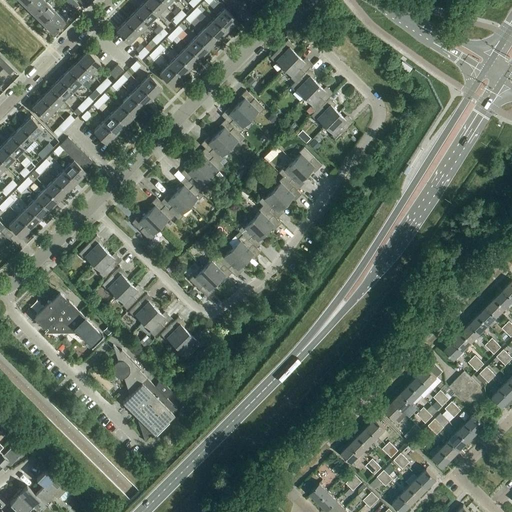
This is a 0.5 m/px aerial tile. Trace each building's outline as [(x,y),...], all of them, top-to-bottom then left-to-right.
[(30,0),(25,6),(34,15),(47,2),(44,0),(30,0)] [(73,0),(66,0),(66,1),(74,9),(78,5),(73,0)] [(160,0),(146,0),(144,2),(157,15),(166,6),(160,0)] [(230,0),(229,0),(226,4),(235,12),(239,8),(230,0)] [(34,15),(43,24),(56,11),(47,2),(34,15)] [(144,2),(135,12),(147,24),(157,15),(144,2)] [(197,7),(191,13),(195,17),(201,12),(197,7)] [(224,8),(215,17),(227,30),(237,21),(224,8)] [(181,10),(176,16),(180,20),(185,14),(181,10)] [(56,11),(43,24),(53,34),(65,21),(56,11)] [(135,12),(125,21),(138,34),(147,24),(135,12)] [(195,17),(191,13),(186,18),(190,22),(195,17)] [(180,20),(176,16),(170,21),(175,25),(180,20)] [(215,17),(205,27),(218,39),(227,30),(215,17)] [(138,34),(125,21),(116,30),(129,43),(138,34)] [(178,26),(173,31),(177,35),(182,30),(178,26)] [(205,27),(196,36),(209,49),(218,39),(205,27)] [(163,29),(157,34),(162,38),(167,33),(163,29)] [(177,35),(173,31),(168,37),(172,41),(177,35)] [(162,38),(157,34),(152,39),(156,43),(162,38)] [(196,36),(187,45),(200,58),(209,49),(196,36)] [(281,70),(281,71),(297,55),(290,47),(292,44),(288,40),(280,48),(279,48),(270,57),(274,62),(276,61),(283,68),(281,70)] [(160,44),(154,50),(159,54),(164,48),(160,44)] [(187,45),(178,54),(191,67),(200,58),(187,45)] [(138,55),(141,59),(148,52),(144,47),(139,53),(139,54),(138,55)] [(159,54),(154,50),(149,55),(153,59),(159,54)] [(87,51),(78,60),(91,73),(100,63),(87,51)] [(178,54),(169,64),(181,76),(191,67),(178,54)] [(290,78),(294,82),(308,68),(313,64),(308,60),(305,62),(297,55),(281,71),(282,71),(284,69),(291,76),(290,78)] [(69,69),(81,82),(85,86),(89,81),(86,78),(91,73),(78,60),(69,69)] [(131,67),(135,71),(140,66),(136,61),(131,67)] [(403,61),(399,65),(400,65),(409,72),(411,69),(412,68),(405,63),(403,61)] [(5,62),(1,66),(9,75),(14,70),(5,62)] [(118,64),(109,72),(115,78),(123,70),(118,64)] [(181,76),(169,64),(159,73),(172,86),(181,76)] [(301,99),(302,100),(318,83),(310,76),(313,73),(308,68),(294,82),(290,86),(295,91),(297,90),(304,97),(301,99)] [(69,69),(59,79),(72,91),(81,82),(69,69)] [(123,75),(117,80),(121,84),(127,79),(123,75)] [(149,75),(140,84),(153,97),(162,87),(149,75)] [(107,78),(101,84),(105,88),(111,82),(107,78)] [(59,79),(50,88),(63,101),(72,91),(59,79)] [(121,84),(117,80),(112,86),(116,90),(121,84)] [(310,106),(315,111),(329,97),(333,93),(328,88),(325,91),(318,83),(302,100),(305,98),(312,105),(310,106)] [(105,88),(101,84),(96,89),(100,93),(105,88)] [(140,84),(131,93),(143,106),(153,97),(140,84)] [(50,88),(41,97),(54,110),(63,101),(50,88)] [(244,98),(236,106),(253,122),(253,121),(251,119),(258,111),(259,113),(264,108),(254,98),(246,90),(241,95),(244,98)] [(104,93),(99,99),(103,103),(108,97),(104,93)] [(131,93),(121,103),(134,115),(143,106),(131,93)] [(54,110),(41,97),(32,107),(44,119),(54,110)] [(88,97),(83,102),(87,106),(92,101),(88,97)] [(322,128),(338,112),(331,105),(333,102),(329,97),(315,111),(311,115),(316,120),(317,118),(324,125),(322,128)] [(103,103),(99,99),(94,104),(98,108),(103,103)] [(87,106),(83,102),(78,107),(82,111),(87,106)] [(121,103),(112,112),(125,125),(134,115),(121,103)] [(221,115),(225,119),(226,119),(239,133),(240,133),(244,128),(242,127),(249,120),(252,122),(253,122),(236,106),(229,113),(226,110),(221,115)] [(91,115),(87,111),(81,116),(86,120),(91,115)] [(112,112),(103,121),(116,134),(125,125),(112,112)] [(338,112),(322,128),(323,129),(325,127),(332,134),(331,135),(336,140),(346,130),(345,130),(354,122),(349,117),(346,120),(338,112)] [(267,118),(272,123),(278,118),(273,113),(267,118)] [(70,115),(65,120),(69,125),(74,119),(70,115)] [(30,117),(21,126),(34,139),(43,129),(30,117)] [(224,127),(216,134),(232,150),(233,150),(230,147),(237,140),(239,142),(244,137),(240,133),(239,133),(226,119),(225,119),(221,124),(224,127)] [(69,125),(65,120),(59,126),(64,130),(69,125)] [(116,134),(103,121),(94,131),(106,143),(116,134)] [(21,126),(12,135),(24,148),(34,139),(21,126)] [(201,144),(205,148),(219,162),(224,157),(222,156),(229,149),(232,151),(232,150),(216,134),(209,142),(206,139),(201,144)] [(12,135),(2,145),(15,157),(24,148),(12,135)] [(307,135),(302,139),(306,144),(311,139),(307,135)] [(59,145),(63,150),(72,141),(68,137),(59,145)] [(307,146),(313,151),(319,144),(312,139),(307,146)] [(63,150),(67,154),(76,145),(72,141),(63,150)] [(49,143),(43,149),(48,153),(53,148),(49,143)] [(276,143),(269,153),(276,158),(283,149),(276,143)] [(2,145),(0,146),(0,160),(6,167),(15,157),(2,145)] [(58,155),(63,150),(59,145),(54,151),(58,155)] [(67,154),(72,158),(80,149),(76,145),(67,154)] [(291,158),(290,159),(306,175),(314,167),(317,170),(321,165),(313,157),(303,147),(299,152),(300,154),(293,161),(291,158)] [(204,156),(196,163),(212,179),(213,179),(210,176),(217,169),(219,171),(224,166),(219,162),(205,148),(201,153),(204,156)] [(48,153),(43,149),(38,154),(42,158),(48,153)] [(72,158),(73,159),(76,162),(84,153),(80,149),(72,158)] [(84,153),(76,162),(80,166),(88,157),(84,153)] [(80,166),(84,170),(93,162),(88,157),(80,166)] [(46,159),(41,164),(45,168),(50,163),(46,159)] [(73,159),(64,169),(77,182),(86,172),(84,170),(80,166),(76,162),(73,159)] [(278,172),(283,177),(283,176),(297,190),(301,185),(299,183),(306,175),(290,159),(289,159),(292,162),(285,169),(283,167),(278,172)] [(30,162),(25,167),(29,171),(35,166),(30,162)] [(181,173),(185,177),(199,191),(203,186),(202,185),(209,177),(212,180),(212,179),(196,163),(188,171),(185,168),(181,173)] [(45,168),(41,164),(35,170),(39,174),(45,168)] [(29,171),(25,167),(20,172),(24,177),(29,171)] [(64,169),(55,178),(68,191),(77,182),(64,169)] [(270,187),(270,188),(286,204),(293,196),(296,199),(301,194),(297,190),(283,176),(283,177),(278,181),(280,183),(273,190),(270,187)] [(27,177),(22,183),(26,187),(32,182),(27,177)] [(183,185),(176,192),(192,208),(190,205),(197,198),(199,200),(203,195),(199,191),(185,177),(180,182),(183,185)] [(55,178),(46,187),(58,200),(68,191),(55,178)] [(12,180),(7,186),(11,190),(16,184),(12,180)] [(26,187),(22,183),(17,188),(21,192),(26,187)] [(11,190),(7,186),(1,191),(6,195),(11,190)] [(46,187),(36,197),(49,209),(58,200),(46,187)] [(258,201),(263,205),(276,219),(277,219),(281,214),(278,211),(286,204),(270,188),(269,188),(272,191),(265,198),(263,196),(258,201)] [(165,197),(161,202),(174,216),(178,220),(183,215),(182,213),(189,206),(191,209),(192,208),(176,192),(168,200),(165,197)] [(9,196),(4,201),(8,205),(13,200),(9,196)] [(36,197),(27,206),(40,219),(49,209),(36,197)] [(155,205),(147,213),(163,229),(164,228),(161,226),(168,219),(170,220),(174,216),(161,202),(156,198),(152,202),(155,205)] [(8,205),(4,201),(0,205),(0,207),(3,211),(8,205)] [(250,216),(250,217),(266,233),(273,225),(276,228),(281,223),(277,219),(276,219),(263,205),(258,210),(260,211),(253,219),(250,216)] [(27,206),(18,215),(31,228),(40,219),(27,206)] [(163,229),(147,213),(139,220),(137,218),(132,222),(140,230),(150,240),(155,235),(153,234),(160,227),(163,229)] [(31,228),(18,215),(8,225),(21,238),(31,228)] [(238,230),(242,234),(256,248),(261,243),(258,240),(266,233),(250,217),(249,217),(252,220),(244,227),(243,225),(238,230)] [(5,227),(0,231),(9,239),(13,235),(5,227)] [(230,245),(229,245),(245,262),(253,254),(256,257),(261,252),(256,248),(242,234),(238,239),(239,240),(232,247),(230,245)] [(90,266),(106,250),(98,243),(101,240),(97,235),(88,243),(78,253),(83,258),(85,256),(92,263),(90,266)] [(223,254),(218,259),(232,272),(232,273),(236,277),(241,272),(238,269),(245,262),(229,245),(229,246),(231,248),(224,256),(223,254)] [(106,250),(90,266),(91,267),(93,264),(100,272),(99,273),(104,278),(114,268),(113,268),(121,260),(117,255),(114,258),(106,250)] [(201,265),(201,266),(217,282),(224,274),(227,277),(232,273),(232,272),(218,259),(214,254),(209,259),(211,261),(204,268),(201,265)] [(217,282),(201,266),(200,266),(203,269),(195,276),(194,275),(189,279),(199,289),(207,297),(212,292),(209,290),(217,282)] [(113,297),(113,298),(129,282),(122,274),(124,271),(120,267),(112,275),(111,274),(102,284),(107,289),(108,288),(115,295),(113,297)] [(129,282),(113,298),(114,298),(116,296),(123,303),(122,304),(127,309),(137,299),(136,299),(145,291),(140,286),(137,289),(129,282)] [(511,296),(504,288),(495,297),(505,307),(511,300),(511,296)] [(49,326),(70,326),(72,324),(92,344),(102,334),(69,301),(68,301),(60,293),(51,301),(35,316),(45,326),(47,324),(49,326)] [(140,324),(141,325),(157,309),(149,301),(152,298),(147,294),(139,302),(129,312),(134,316),(135,315),(142,322),(140,324)] [(495,297),(487,306),(497,316),(505,307),(495,297)] [(487,306),(478,314),(488,324),(497,316),(487,306)] [(157,309),(141,325),(141,326),(144,323),(151,330),(149,332),(154,336),(164,327),(164,326),(172,318),(167,314),(164,316),(157,309)] [(478,314),(470,323),(480,333),(488,324),(478,314)] [(172,347),(172,348),(188,332),(180,324),(183,321),(179,317),(170,325),(170,324),(160,334),(165,339),(167,338),(174,345),(172,347)] [(470,323),(461,331),(471,341),(480,333),(470,323)] [(511,335),(511,330),(506,324),(502,328),(511,337),(511,335)] [(107,336),(112,331),(108,326),(103,331),(107,336)] [(461,331),(453,340),(463,350),(471,341),(461,331)] [(188,332),(172,348),(173,348),(175,346),(182,353),(181,355),(186,359),(195,349),(203,341),(199,337),(196,339),(188,332)] [(145,348),(151,341),(148,338),(141,344),(145,348)] [(492,338),(489,342),(497,350),(501,347),(492,338)] [(463,350),(453,340),(444,348),(454,358),(463,350)] [(497,350),(489,342),(485,345),(494,354),(497,350)] [(139,370),(141,369),(122,350),(120,352),(113,345),(118,361),(116,362),(115,363),(114,365),(113,366),(113,368),(113,370),(113,372),(114,373),(115,375),(116,376),(117,377),(119,378),(121,378),(123,378),(124,377),(128,390),(131,393),(122,402),(136,416),(145,441),(153,433),(155,434),(174,415),(173,413),(177,408),(167,398),(173,392),(161,380),(155,386),(139,370)] [(511,357),(504,349),(500,353),(509,362),(511,358),(511,357)] [(509,362),(500,353),(497,356),(506,365),(509,362)] [(475,355),(472,359),(481,367),(484,364),(475,355)] [(481,367),(472,359),(468,362),(477,371),(481,367)] [(427,366),(418,375),(428,385),(437,376),(437,377),(443,371),(434,362),(428,367),(427,366)] [(487,366),(483,370),(492,379),(495,375),(487,366)] [(465,370),(461,374),(469,382),(472,378),(465,370)] [(492,379),(483,370),(480,373),(489,382),(492,379)] [(461,374),(457,378),(465,386),(469,382),(461,374)] [(418,375),(410,383),(420,393),(428,385),(418,375)] [(457,378),(453,382),(461,390),(465,386),(457,378)] [(472,378),(469,382),(476,390),(480,386),(472,378)] [(511,381),(509,379),(501,388),(511,398),(511,396),(511,381)] [(449,386),(457,394),(461,390),(453,382),(449,386)] [(469,382),(465,386),(472,394),(476,390),(469,382)] [(410,383),(401,392),(411,402),(420,393),(410,383)] [(465,386),(461,390),(469,398),(472,394),(465,386)] [(511,398),(501,388),(492,396),(502,406),(511,398)] [(441,390),(437,394),(446,402),(449,399),(441,390)] [(461,390),(457,394),(465,402),(469,398),(461,390)] [(401,392),(393,400),(403,410),(411,402),(401,392)] [(446,402),(437,394),(434,397),(442,406),(446,402)] [(393,400),(384,409),(394,419),(395,418),(399,422),(407,414),(403,410),(393,400)] [(452,401),(449,405),(457,414),(461,410),(452,401)] [(457,414),(449,405),(445,408),(454,417),(457,414)] [(424,407),(420,410),(429,419),(432,416),(424,407)] [(429,419),(420,410),(417,414),(426,423),(429,419)] [(475,414),(466,422),(476,432),(485,424),(475,414)] [(376,417),(367,426),(377,436),(386,427),(376,417)] [(435,418),(432,422),(441,430),(444,427),(435,418)] [(441,430),(432,422),(428,425),(437,434),(441,430)] [(466,422),(458,431),(468,441),(476,432),(466,422)] [(416,423),(412,428),(416,432),(420,428),(417,425),(416,423)] [(367,426),(359,434),(369,444),(377,436),(367,426)] [(458,431),(449,439),(460,449),(468,441),(458,431)] [(359,434),(350,443),(360,453),(369,444),(359,434)] [(415,439),(423,448),(427,444),(418,436),(415,439)] [(449,439),(441,448),(451,458),(460,449),(449,439)] [(389,442),(386,445),(395,454),(398,450),(389,442)] [(360,453),(350,443),(341,452),(351,462),(360,453)] [(0,467),(2,465),(7,469),(22,453),(14,445),(4,455),(0,451),(0,467)] [(395,454),(386,445),(383,449),(391,457),(395,454)] [(451,458),(441,448),(432,457),(442,467),(451,458)] [(401,453),(398,456),(406,465),(410,462),(401,453)] [(406,465),(398,456),(394,460),(403,469),(406,465)] [(373,459),(369,462),(378,471),(381,467),(373,459)] [(333,470),(336,473),(345,464),(341,461),(333,470)] [(378,471),(369,462),(366,466),(374,474),(378,471)] [(427,468),(418,477),(428,487),(437,478),(427,468)] [(72,492),(68,488),(55,476),(54,477),(46,469),(36,478),(43,485),(39,489),(50,500),(54,496),(57,499),(59,498),(62,500),(64,500),(72,492)] [(384,470),(381,474),(389,482),(393,479),(384,470)] [(389,482),(381,474),(377,477),(386,486),(389,482)] [(346,483),(350,487),(358,478),(355,475),(346,483)] [(418,477),(409,485),(420,495),(428,487),(418,477)] [(358,478),(350,487),(353,490),(362,481),(358,478)] [(310,492),(319,501),(329,491),(320,482),(310,492)] [(361,492),(367,486),(364,483),(358,489),(361,492)] [(21,488),(17,493),(33,508),(41,500),(45,505),(50,500),(39,489),(35,493),(27,485),(22,489),(21,488)] [(409,485),(401,494),(411,504),(420,495),(409,485)] [(319,501),(327,510),(337,499),(329,491),(319,501)] [(363,500),(367,504),(375,495),(372,491),(363,500)] [(18,511),(17,511),(28,511),(33,508),(17,493),(13,497),(14,498),(10,502),(18,511)] [(402,511),(411,504),(401,494),(392,503),(401,511),(402,511)] [(375,495),(367,504),(370,507),(379,498),(375,495)] [(327,510),(329,511),(341,511),(346,508),(337,499),(327,510)]
